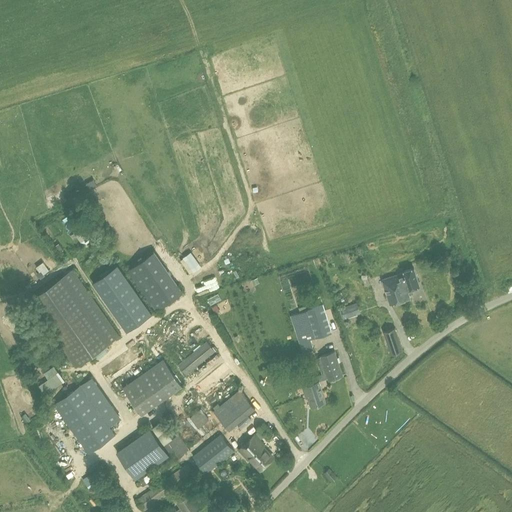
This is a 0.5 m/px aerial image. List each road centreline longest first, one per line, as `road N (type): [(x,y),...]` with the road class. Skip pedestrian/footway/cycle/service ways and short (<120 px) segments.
road 1 (unclassified): [(257,511),(411,355),(511,295)]
road 2 (track): [(0,299),(28,292),(74,261),(130,341)]
